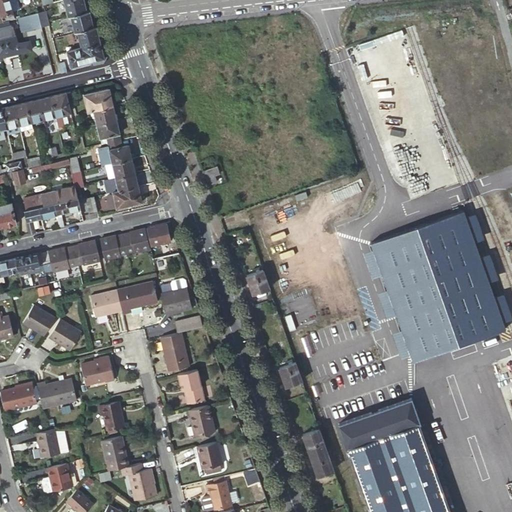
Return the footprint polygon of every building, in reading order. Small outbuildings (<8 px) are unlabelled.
[(8,0),(0,0),(0,22),(13,19),(12,12),(8,0)] [(16,0),(8,0),(12,12),(19,10),(16,0)] [(83,0),(62,0),(67,16),(89,12),(88,10),(86,11),(83,0)] [(47,24),(44,11),(36,13),(40,25),(47,24)] [(89,12),(67,16),(67,17),(69,17),(73,33),(95,28),(95,27),(92,28),(89,12)] [(40,25),(36,13),(17,18),(20,30),(40,25)] [(95,28),(73,33),(76,33),(79,50),(99,45),(95,28)] [(0,56),(30,49),(28,41),(16,44),(14,36),(0,39),(0,56)] [(108,54),(105,43),(99,45),(79,50),(66,53),(69,66),(89,62),(90,66),(104,63),(108,54)] [(60,74),(66,72),(63,62),(57,63),(60,74)] [(84,94),(88,112),(93,110),(112,106),(108,89),(84,94)] [(71,111),(66,92),(50,96),(55,115),(71,111)] [(55,115),(50,96),(39,99),(43,118),(55,115)] [(43,118),(39,99),(26,102),(31,121),(43,118)] [(26,102),(14,105),(19,124),(31,121),(26,102)] [(14,105),(2,109),(6,127),(19,124),(14,105)] [(93,110),(96,124),(116,120),(112,106),(93,110)] [(116,120),(96,124),(100,138),(106,137),(107,143),(120,140),(116,120)] [(120,140),(107,143),(109,150),(112,163),(131,158),(128,144),(122,146),(120,140)] [(14,157),(26,154),(25,149),(13,152),(14,157)] [(109,150),(103,151),(107,164),(112,163),(109,150)] [(41,164),(39,156),(30,158),(33,166),(41,164)] [(77,156),(67,158),(68,163),(71,173),(81,170),(77,156)] [(68,163),(67,158),(54,161),(41,164),(42,170),(68,163)] [(134,172),(131,158),(112,163),(115,177),(134,172)] [(12,171),(19,169),(19,165),(22,164),(21,160),(5,164),(6,168),(10,167),(11,171),(12,171)] [(115,177),(112,163),(107,164),(110,178),(115,177)] [(220,163),(203,168),(208,184),(216,181),(214,175),(222,171),(220,163)] [(19,169),(12,171),(15,183),(25,181),(22,168),(19,169)] [(74,186),(84,184),(81,170),(71,173),(74,186)] [(0,182),(8,180),(6,172),(0,173),(0,182)] [(134,172),(115,177),(118,190),(118,191),(138,186),(134,172)] [(77,198),(74,186),(23,198),(26,209),(26,210),(39,207),(56,203),(65,201),(77,198)] [(141,202),(138,186),(118,191),(118,190),(112,191),(109,192),(113,208),(141,202)] [(96,195),(87,197),(91,213),(100,211),(96,195)] [(79,208),(77,198),(65,201),(67,211),(72,210),(79,208)] [(67,211),(65,201),(56,203),(59,217),(61,216),(61,212),(67,211)] [(0,205),(0,226),(16,223),(11,203),(0,205)] [(56,203),(39,207),(41,217),(56,213),(59,227),(64,226),(61,216),(59,217),(56,203)] [(26,210),(26,209),(24,209),(27,220),(33,219),(41,217),(39,207),(26,210)] [(506,329),(464,211),(372,246),(415,363),(506,329)] [(41,218),(43,229),(50,227),(48,217),(41,218)] [(36,232),(35,225),(33,219),(27,220),(28,224),(27,224),(29,234),(36,232)] [(169,240),(165,222),(146,226),(151,245),(169,240)] [(129,232),(122,234),(126,251),(133,250),(133,251),(149,247),(144,227),(128,231),(129,232)] [(126,251),(122,234),(115,235),(115,234),(99,238),(104,258),(119,255),(119,253),(126,251)] [(71,246),(75,264),(81,262),(82,264),(99,259),(94,239),(77,243),(77,244),(71,246)] [(50,263),(51,270),(68,266),(68,265),(75,264),(71,246),(63,248),(63,246),(47,250),(50,263)] [(42,265),(50,263),(47,250),(46,249),(39,251),(42,265)] [(42,265),(39,251),(26,254),(30,272),(43,269),(42,265)] [(19,271),(20,274),(30,272),(26,254),(16,257),(19,271)] [(19,271),(16,257),(2,260),(6,274),(19,271)] [(50,263),(42,265),(43,269),(45,276),(52,274),(51,270),(50,263)] [(271,287),(266,270),(252,275),(258,292),(271,287)] [(39,285),(47,283),(45,276),(37,278),(39,285)] [(123,306),(124,311),(131,309),(131,305),(157,298),(152,277),(118,286),(123,306)] [(172,285),(173,293),(188,289),(186,281),(183,280),(173,282),(172,285)] [(123,306),(118,286),(91,292),(96,313),(123,306)] [(161,295),(166,313),(166,316),(181,313),(180,311),(192,308),(188,289),(173,293),(161,295)] [(23,319),(44,333),(56,315),(34,301),(23,319)] [(0,336),(14,333),(9,312),(2,314),(0,307),(0,336)] [(50,333),(71,346),(82,329),(60,316),(50,333)] [(176,324),(179,334),(203,329),(200,318),(176,324)] [(190,368),(182,334),(162,339),(170,373),(190,368)] [(106,378),(115,376),(109,352),(101,354),(101,357),(82,361),(87,380),(106,376),(106,378)] [(306,383),(299,364),(285,369),(293,388),(306,383)] [(46,378),(38,381),(44,405),(78,397),(72,375),(65,377),(63,371),(58,373),(60,378),(47,381),(46,378)] [(206,401),(198,371),(179,376),(183,391),(186,391),(187,394),(186,394),(188,405),(206,401)] [(7,407),(38,400),(33,380),(2,388),(7,407)] [(109,425),(118,423),(125,421),(119,397),(101,402),(103,410),(105,410),(109,425)] [(454,511),(424,427),(414,400),(341,426),(372,511),(454,511)] [(215,433),(209,407),(190,411),(196,437),(215,433)] [(466,511),(435,424),(424,427),(454,511),(466,511)] [(56,426),(38,430),(43,453),(61,449),(56,426)] [(338,472),(324,429),(305,435),(319,478),(338,472)] [(103,437),(110,466),(122,463),(130,461),(127,450),(124,450),(122,441),(124,440),(122,432),(103,437)] [(223,465),(218,443),(198,448),(203,470),(205,469),(221,466),(223,465)] [(143,465),(141,458),(130,461),(122,463),(124,471),(130,469),(137,497),(158,492),(151,463),(143,465)] [(68,459),(50,463),(52,472),(45,473),(43,476),(45,486),(48,488),(73,481),(68,459)] [(221,466),(205,469),(206,475),(222,471),(221,466)] [(244,470),(249,484),(260,481),(256,467),(244,470)] [(345,496),(338,474),(324,479),(333,502),(345,496)] [(231,506),(226,482),(215,484),(206,486),(208,496),(214,494),(217,509),(231,506)] [(78,484),(67,497),(83,510),(94,498),(78,484)] [(110,500),(103,511),(127,511),(129,510),(110,500)]
